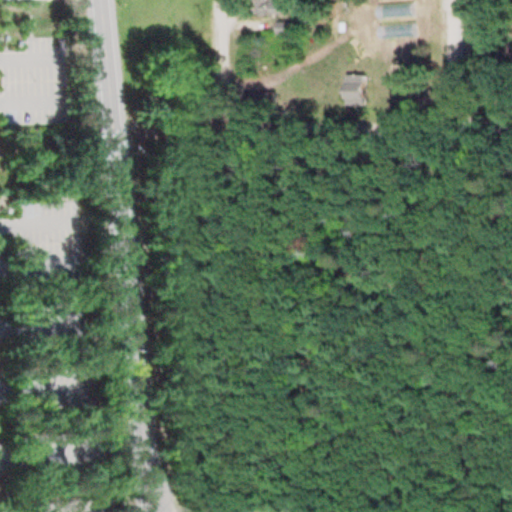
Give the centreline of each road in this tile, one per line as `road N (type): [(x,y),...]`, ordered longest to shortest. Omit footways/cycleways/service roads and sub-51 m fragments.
road 1 (tertiary): [(146,511),(96,0)]
road 2 (residential): [(449,124),(258,134),(235,121)]
road 3 (residential): [(449,124),(449,0)]
road 4 (residential): [(235,121),(225,95),(220,0)]
